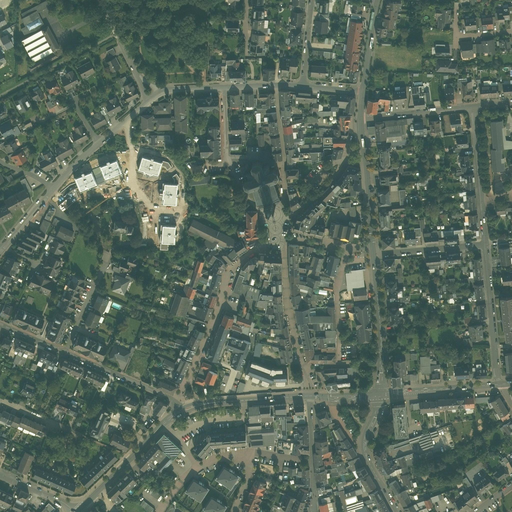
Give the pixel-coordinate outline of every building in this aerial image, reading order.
[(41,6),(43,9),(49,6),(47,3),(46,0),(40,3),(41,6)] [(320,0),(320,4),(320,8),(319,12),(328,13),(328,10),(329,2),(329,1),(325,1),(320,0)] [(348,12),(351,13),(352,9),(353,8),(350,7),(348,6),(349,3),(346,3),(346,4),(345,11),(348,12)] [(360,5),(349,3),(348,6),(350,7),(353,8),(352,9),(351,13),(352,13),(361,15),(362,11),(361,11),(362,6),(360,5)] [(21,28),(26,37),(45,27),(37,12),(34,7),(21,14),(23,17),(21,18),(25,26),(21,28)] [(253,18),(263,19),(264,10),(263,10),(254,9),(253,18)] [(446,22),(450,22),(451,10),(437,9),(436,14),(440,15),(439,21),(438,21),(446,22)] [(296,25),(302,25),(303,12),(301,12),(295,11),(293,11),(292,18),(293,18),(292,24),(291,24),(296,25)] [(396,21),(396,18),(385,17),(383,17),(383,20),(382,20),(382,23),(381,27),(396,27),(396,26),(394,26),(394,21),(396,21)] [(264,20),(263,19),(253,18),(252,27),(257,28),(263,28),(264,27),(264,20)] [(316,31),(326,32),(326,26),(328,27),(328,22),(316,21),(316,24),(317,24),(316,31)] [(230,31),(239,31),(239,25),(236,25),(236,22),(235,22),(227,22),(227,28),(230,28),(230,31)] [(35,68),(44,63),(46,62),(58,56),(55,50),(59,47),(48,25),(45,27),(26,37),(21,40),(34,63),(28,66),(30,70),(35,68)] [(10,26),(2,30),(4,35),(7,34),(12,31),(10,26)] [(361,31),(361,28),(350,26),(349,32),(362,34),(362,32),(361,31)] [(387,27),(381,27),(378,26),(376,35),(386,35),(386,34),(387,27)] [(297,44),(300,44),(301,31),(296,30),(291,30),(291,36),(290,37),(290,39),(290,40),(290,43),(297,44)] [(4,35),(0,37),(6,48),(13,45),(7,34),(4,35)] [(252,42),(263,43),(264,44),(265,35),(261,34),(253,34),(252,38),(253,39),(253,42),(252,42)] [(359,43),(360,40),(348,38),(347,44),(360,46),(361,43),(359,43)] [(489,51),(490,54),(494,53),(494,48),(494,44),(494,45),(493,39),(483,40),(483,41),(482,41),(482,43),(483,51),(489,51)] [(500,40),(500,47),(503,47),(504,49),(510,49),(510,48),(509,39),(500,40)] [(462,49),(462,56),(473,55),(473,53),(472,44),(472,41),(462,42),(462,49)] [(262,52),(263,43),(252,42),(251,43),(252,43),(251,46),(250,51),(258,51),(262,52)] [(107,51),(110,57),(116,53),(113,48),(107,51)] [(359,52),(358,52),(347,50),(346,59),(347,59),(358,61),(359,52)] [(109,67),(111,72),(121,67),(116,57),(107,62),(109,67)] [(289,75),(289,70),(291,58),(287,58),(286,61),(283,60),(283,57),(283,59),(282,63),(281,74),(289,75)] [(295,59),(291,58),(289,70),(297,71),(298,59),(295,59)] [(347,65),(347,68),(351,69),(358,70),(359,66),(358,66),(359,64),(357,64),(357,62),(358,61),(347,59),(346,65),(347,65)] [(450,72),(454,72),(454,65),(451,65),(451,63),(451,61),(445,61),(443,61),(437,61),(437,67),(439,67),(439,71),(450,71),(450,72)] [(77,68),(83,78),(83,77),(88,74),(89,74),(94,71),(89,62),(77,68)] [(211,65),(212,77),(217,76),(217,75),(221,75),(221,68),(217,68),(216,68),(215,64),(211,65)] [(311,75),(325,76),(326,66),(312,65),(311,75)] [(264,68),(263,79),(275,79),(276,69),(264,68)] [(339,77),(349,78),(351,69),(347,68),(344,68),(343,73),(339,73),(340,71),(336,70),(335,77),(339,78),(339,77)] [(358,70),(351,69),(349,78),(358,80),(359,70),(358,70)] [(246,70),(240,71),(236,71),(237,80),(246,80),(246,70)] [(61,80),(66,88),(71,86),(72,85),(72,84),(74,83),(75,84),(78,82),(74,74),(73,74),(72,71),(67,73),(68,76),(61,80)] [(122,87),(124,86),(128,84),(125,76),(118,80),(122,87)] [(46,84),(50,93),(53,91),(55,90),(57,92),(60,90),(55,80),(46,84)] [(462,87),(463,97),(473,96),(472,90),(469,90),(468,85),(468,86),(467,81),(462,82),(462,87)] [(125,94),(128,101),(134,98),(133,96),(135,96),(135,97),(138,95),(139,95),(137,92),(137,91),(137,90),(136,89),(132,82),(129,83),(128,84),(124,86),(127,93),(125,94)] [(445,88),(447,99),(454,98),(453,92),(453,87),(452,83),(447,83),(447,88),(445,88)] [(505,96),(511,95),(510,84),(504,85),(503,85),(504,90),(505,96)] [(88,89),(91,94),(94,92),(97,91),(97,90),(94,85),(90,87),(88,88),(88,89)] [(482,98),(491,97),(490,86),(490,85),(481,86),(480,86),(480,87),(482,98)] [(497,85),(490,86),(491,97),(499,96),(498,90),(498,85),(497,85)] [(36,98),(37,100),(44,97),(39,88),(33,91),(32,92),(30,93),(33,99),(36,98)] [(394,97),(395,104),(406,103),(405,96),(407,96),(406,89),(395,90),(396,97),(394,97)] [(313,93),(305,92),(297,91),(296,98),(296,100),(305,101),(312,101),(312,98),(313,93)] [(245,94),(246,106),(252,106),(254,106),(253,98),(253,93),(245,94)] [(270,93),(264,94),(265,98),(265,99),(266,98),(266,104),(266,105),(270,105),(274,104),(273,93),(270,93)] [(239,94),(231,94),(231,107),(232,106),(232,105),(239,105),(239,106),(240,106),(239,99),(239,94)] [(21,111),(23,111),(25,110),(25,109),(29,107),(27,103),(28,101),(25,95),(21,98),(20,97),(19,98),(20,98),(15,100),(17,104),(17,105),(19,109),(20,108),(21,111)] [(339,106),(346,107),(347,96),(348,96),(338,95),(338,100),(338,102),(339,102),(339,106)] [(346,107),(345,111),(353,112),(354,112),(356,100),(355,100),(355,99),(354,99),(354,97),(348,96),(347,96),(346,107)] [(105,105),(108,112),(111,110),(112,113),(117,110),(117,111),(121,109),(115,97),(110,99),(112,102),(105,105)] [(153,115),(152,115),(152,129),(154,129),(153,120),(157,120),(157,119),(172,119),(172,120),(176,120),(176,132),(178,132),(177,118),(179,118),(179,114),(177,114),(176,97),(175,97),(176,117),(153,118),(153,115)] [(177,114),(179,114),(185,113),(187,113),(187,109),(185,109),(185,101),(187,101),(186,97),(176,97),(177,114)] [(197,99),(198,112),(204,112),(204,110),(213,110),(213,111),(220,111),(219,98),(212,98),(212,97),(207,97),(207,99),(197,99)] [(414,100),(415,108),(425,107),(425,102),(424,98),(419,99),(414,100)] [(378,104),(378,102),(378,100),(368,99),(367,111),(377,112),(377,107),(378,107),(378,104)] [(155,106),(155,114),(170,113),(170,103),(160,103),(160,106),(155,106)] [(281,106),(282,117),(289,117),(291,117),(290,105),(289,105),(281,106)] [(105,113),(106,114),(108,119),(114,116),(112,113),(111,110),(108,112),(105,113)] [(106,121),(103,116),(100,111),(96,113),(98,116),(96,118),(95,117),(91,119),(95,128),(103,124),(103,123),(106,121)] [(268,117),(269,121),(277,120),(276,112),(268,113),(268,117)] [(142,125),(143,129),(152,129),(152,115),(142,115),(142,119),(144,119),(144,125),(142,125)] [(351,120),(350,115),(343,115),(340,115),(340,119),(339,119),(339,123),(338,123),(338,126),(348,126),(349,126),(349,120),(351,120)] [(283,126),(290,125),(289,122),(289,117),(282,117),(282,120),(283,126)] [(187,118),(185,118),(179,118),(177,118),(178,132),(187,132),(187,128),(186,128),(185,122),(187,122),(187,118)] [(401,135),(401,134),(400,125),(405,124),(408,124),(407,118),(392,120),(393,125),(387,126),(385,126),(386,129),(386,132),(386,133),(387,139),(386,139),(387,141),(391,141),(402,140),(401,135)] [(450,119),(451,127),(458,126),(461,126),(460,118),(450,119)] [(157,120),(158,129),(162,129),(162,127),(168,127),(168,128),(172,128),(172,120),(172,119),(157,119),(157,120)] [(431,130),(431,134),(436,134),(436,132),(440,131),(440,129),(440,127),(439,121),(439,120),(434,120),(434,122),(430,122),(431,130)] [(511,141),(506,140),(505,140),(503,140),(501,127),(503,127),(502,121),(491,122),(492,135),(493,149),(491,150),(492,159),(492,160),(493,164),(492,164),(493,171),(505,170),(504,158),(502,158),(501,149),(504,149),(503,149),(503,148),(511,147),(511,141)] [(26,130),(27,131),(34,128),(32,124),(31,122),(24,125),(24,126),(26,128),(26,130)] [(235,132),(235,133),(241,133),(245,132),(245,131),(244,122),(238,122),(232,123),(233,131),(235,132)] [(376,126),(376,133),(386,133),(386,132),(384,132),(384,129),(386,129),(385,126),(384,126),(383,122),(375,123),(375,124),(376,126)] [(411,130),(412,135),(420,134),(420,133),(424,133),(424,128),(423,122),(414,122),(414,123),(411,124),(411,127),(410,127),(410,130),(411,130)] [(4,136),(12,132),(13,132),(13,131),(11,128),(8,123),(0,127),(1,130),(1,131),(0,132),(1,133),(2,133),(3,133),(4,136)] [(283,126),(284,133),(293,132),(292,129),(291,124),(290,125),(283,126)] [(12,132),(15,136),(21,133),(17,126),(17,125),(12,128),(11,128),(13,131),(13,132),(12,132)] [(75,140),(77,144),(78,143),(88,138),(83,129),(80,125),(76,128),(78,132),(76,133),(72,135),(75,140)] [(279,132),(278,125),(269,126),(270,134),(279,132)] [(201,145),(201,156),(221,156),(221,153),(221,146),(220,126),(215,127),(214,127),(209,127),(209,133),(207,133),(208,139),(209,139),(210,145),(201,145)] [(376,133),(376,126),(368,126),(368,134),(376,133)] [(284,133),(285,141),(294,139),(293,137),(293,132),(284,133)] [(272,144),(273,151),(281,151),(280,136),(271,138),(272,144)] [(323,145),(334,145),(335,137),(324,137),(325,137),(325,142),(323,142),(323,145)] [(344,145),(346,137),(341,137),(335,137),(334,145),(341,145),(344,145)] [(459,147),(464,147),(468,146),(468,142),(467,142),(467,138),(457,138),(458,147),(459,147)] [(59,155),(61,159),(63,158),(68,155),(68,154),(71,152),(73,151),(66,139),(61,142),(63,145),(60,147),(56,149),(59,155)] [(294,139),(285,141),(286,148),(295,147),(295,144),(294,139)] [(5,146),(8,152),(18,147),(14,140),(8,143),(4,145),(5,146)] [(293,160),(299,160),(299,153),(299,151),(296,151),(295,148),(295,147),(286,148),(287,152),(287,160),(293,160)] [(327,154),(327,159),(333,157),(341,157),(343,148),(340,148),(335,148),(333,154),(327,154)] [(8,155),(9,158),(12,157),(11,157),(13,156),(22,151),(20,149),(8,155)] [(379,166),(392,165),(392,164),(390,164),(389,149),(391,149),(378,150),(380,150),(381,165),(379,166)] [(15,160),(17,164),(26,159),(22,151),(13,156),(11,157),(12,157),(12,159),(14,159),(15,160)] [(282,159),(281,151),(273,151),(274,160),(282,159)] [(311,161),(311,163),(324,159),(324,151),(311,152),(311,159),(311,161)] [(44,168),(46,171),(55,166),(53,161),(55,160),(54,158),(52,155),(50,152),(44,154),(46,158),(39,162),(42,168),(43,169),(44,168)] [(142,155),(138,170),(144,172),(143,174),(152,177),(153,174),(159,176),(162,166),(163,161),(154,159),(155,158),(151,157),(151,158),(142,155)] [(460,156),(461,166),(469,165),(470,165),(470,160),(469,161),(468,155),(460,156)] [(106,163),(99,165),(105,180),(122,173),(116,158),(109,161),(108,159),(105,161),(106,163)] [(168,162),(163,160),(163,161),(162,166),(165,167),(167,170),(172,167),(168,162)] [(267,208),(268,209),(269,209),(269,208),(274,206),(274,207),(275,207),(275,205),(276,205),(276,204),(275,204),(274,203),(275,202),(278,203),(278,202),(280,200),(281,200),(280,199),(279,197),(279,196),(280,195),(280,194),(279,195),(277,190),(278,190),(278,189),(277,189),(276,185),(277,185),(276,184),(275,184),(274,180),(276,179),(277,180),(278,179),(277,179),(279,175),(280,176),(280,175),(279,174),(278,172),(278,171),(279,171),(278,170),(277,171),(274,169),(274,168),(273,168),(273,169),(270,170),(269,165),(270,165),(269,164),(268,164),(267,164),(267,165),(263,166),(262,164),(263,163),(262,162),(261,163),(258,162),(258,160),(257,160),(257,161),(256,162),(254,162),(253,162),(252,162),(253,163),(252,166),(251,166),(251,167),(250,167),(248,163),(246,164),(246,165),(240,167),(242,171),(243,174),(245,178),(246,179),(245,180),(244,182),(243,182),(243,183),(244,183),(245,186),(245,187),(244,187),(245,188),(246,187),(249,188),(249,190),(250,190),(250,188),(251,188),(253,187),(254,192),(253,192),(253,193),(254,193),(256,197),(255,197),(255,198),(256,198),(257,200),(258,202),(257,202),(257,203),(258,203),(260,207),(259,207),(259,208),(260,207),(263,208),(264,208),(263,207),(264,207),(265,205),(267,207),(266,207),(266,208),(267,208)] [(349,165),(343,175),(350,176),(355,178),(358,179),(358,178),(360,168),(349,165)] [(299,169),(292,169),(286,169),(286,177),(290,177),(299,177),(299,169)] [(81,174),(74,177),(78,187),(79,190),(80,192),(97,185),(91,170),(84,173),(83,171),(80,172),(81,174)] [(5,177),(8,183),(14,180),(11,174),(5,177)] [(221,174),(212,175),(212,182),(212,183),(234,186),(234,178),(226,175),(221,174)] [(380,176),(381,183),(386,183),(397,181),(396,174),(380,176)] [(189,185),(212,182),(212,175),(189,178),(189,185)] [(349,183),(350,176),(343,175),(341,177),(347,183),(348,183),(349,183)] [(342,188),(347,183),(341,177),(337,181),(337,182),(342,188)] [(25,190),(27,194),(32,191),(25,178),(20,180),(25,189),(25,190)] [(338,194),(344,188),(342,188),(337,182),(337,181),(335,180),(330,186),(335,192),(336,193),(338,194)] [(163,188),(160,188),(160,197),(162,197),(162,204),(177,205),(178,195),(179,196),(179,192),(178,192),(179,183),(174,183),(163,182),(163,188)] [(72,189),(67,193),(69,196),(74,201),(79,197),(76,191),(79,190),(78,187),(72,189)] [(379,200),(379,205),(391,203),(389,188),(378,190),(378,194),(380,194),(381,200),(379,200)] [(6,204),(7,205),(0,208),(0,222),(12,216),(10,211),(31,200),(27,194),(25,190),(20,193),(19,192),(19,193),(16,195),(16,193),(13,195),(13,196),(8,199),(8,198),(7,198),(8,199),(4,201),(6,204)] [(69,196),(58,205),(63,211),(74,201),(69,196)] [(296,199),(296,196),(290,199),(293,210),(301,205),(299,202),(298,200),(297,200),(296,199)] [(319,197),(316,200),(323,207),(327,204),(324,203),(319,197)] [(327,204),(323,207),(316,200),(300,214),(296,228),(307,231),(306,233),(322,237),(323,237),(323,234),(325,227),(325,225),(315,223),(316,216),(322,211),(325,208),(324,207),(327,204)] [(130,204),(132,214),(139,213),(137,203),(130,204)] [(355,206),(351,207),(349,207),(351,220),(350,221),(357,222),(355,206)] [(50,208),(47,213),(44,218),(49,220),(52,215),(55,210),(50,208)] [(380,211),(380,219),(390,219),(389,214),(389,210),(386,210),(386,208),(383,209),(383,210),(380,211)] [(247,211),(247,228),(257,226),(257,211),(247,211)] [(315,223),(325,225),(327,219),(328,213),(322,211),(316,216),(315,223)] [(293,230),(306,233),(307,231),(296,228),(300,214),(298,214),(293,230)] [(225,249),(227,251),(231,246),(238,242),(236,240),(230,237),(215,229),(215,230),(194,219),(189,229),(207,238),(204,243),(212,249),(214,251),(215,249),(217,247),(219,246),(225,249)] [(391,227),(390,219),(380,219),(381,228),(384,228),(384,229),(388,229),(388,228),(391,227)] [(39,231),(45,233),(47,228),(50,223),(49,222),(44,220),(41,225),(39,230),(39,231)] [(353,235),(358,236),(361,223),(357,222),(350,221),(349,220),(348,225),(355,226),(353,235)] [(119,232),(127,233),(128,233),(128,232),(129,232),(129,231),(132,231),(132,225),(131,225),(127,224),(127,221),(114,221),(113,229),(112,229),(112,234),(119,234),(119,232)] [(329,233),(353,238),(353,236),(353,235),(355,226),(348,225),(332,221),(330,228),(329,233)] [(57,235),(62,238),(67,228),(65,227),(64,226),(61,224),(57,235)] [(177,225),(161,224),(160,243),(161,243),(169,243),(175,243),(176,236),(177,236),(177,233),(176,232),(177,225)] [(246,240),(247,242),(249,240),(248,238),(249,238),(259,236),(258,233),(257,226),(247,228),(238,229),(239,237),(241,239),(244,238),(246,240)] [(329,233),(330,228),(325,227),(323,234),(352,241),(353,238),(329,233)] [(31,233),(30,233),(40,238),(42,239),(44,234),(45,233),(39,231),(38,231),(33,228),(32,230),(31,230),(30,230),(30,231),(30,232),(31,233)] [(70,229),(67,228),(62,238),(68,240),(73,230),(70,229)] [(409,243),(412,243),(416,242),(415,236),(415,232),(405,233),(406,243),(409,243)] [(26,237),(26,238),(36,243),(38,244),(40,238),(30,233),(29,233),(28,235),(27,234),(26,235),(26,236),(26,237)] [(260,241),(259,236),(249,238),(248,238),(249,240),(247,242),(251,247),(260,241)] [(22,242),(22,243),(32,248),(33,248),(36,243),(26,238),(24,237),(23,239),(22,239),(21,241),(22,242)] [(382,239),(383,248),(395,247),(395,244),(398,244),(397,240),(394,240),(394,237),(390,238),(390,237),(387,237),(387,238),(382,239)] [(50,249),(58,253),(59,251),(62,252),(64,248),(61,247),(62,244),(56,242),(54,240),(50,249)] [(230,263),(240,254),(248,249),(243,242),(241,240),(238,242),(231,246),(227,251),(223,255),(230,263)] [(29,253),(32,248),(22,243),(20,242),(19,244),(17,244),(17,245),(17,246),(18,246),(17,247),(17,248),(21,249),(21,251),(23,251),(24,251),(29,253)] [(317,257),(324,258),(326,250),(312,247),(312,253),(314,253),(314,256),(317,257)] [(213,262),(217,256),(211,252),(207,257),(213,262)] [(299,266),(299,255),(298,252),(289,252),(290,266),(299,266)] [(261,262),(264,263),(266,254),(259,253),(259,257),(258,262),(261,262)] [(281,255),(266,254),(264,263),(264,265),(261,273),(260,276),(260,277),(264,279),(268,279),(270,273),(267,272),(267,270),(268,268),(271,268),(271,271),(274,271),(274,272),(277,272),(281,272),(281,256),(281,255)] [(337,265),(339,257),(330,255),(326,272),(335,275),(336,270),(338,271),(339,265),(337,265)] [(49,256),(46,263),(58,269),(60,266),(58,265),(60,261),(49,256)] [(129,256),(127,262),(129,263),(129,264),(134,266),(137,259),(135,258),(132,256),(131,257),(129,256)] [(246,271),(249,272),(251,268),(253,268),(256,263),(258,257),(255,256),(249,260),(248,261),(242,267),(242,268),(246,271)] [(6,262),(5,262),(17,268),(17,267),(19,263),(19,262),(15,260),(12,259),(8,257),(7,257),(6,259),(6,260),(6,262)] [(317,257),(314,266),(313,269),(314,269),(320,270),(321,267),(324,258),(317,257)] [(216,262),(225,268),(228,265),(219,258),(216,262)] [(387,269),(387,270),(395,269),(394,259),(384,260),(385,264),(384,264),(384,268),(385,268),(385,269),(387,269)] [(195,270),(201,272),(202,269),(204,262),(199,260),(195,270)] [(126,271),(129,264),(129,263),(127,262),(126,263),(121,261),(118,268),(121,269),(124,270),(126,271)] [(15,273),(17,268),(5,262),(5,264),(4,264),(3,266),(3,267),(7,269),(9,270),(15,273)] [(212,269),(214,271),(221,275),(225,268),(216,262),(215,264),(213,268),(212,269)] [(55,275),(58,269),(46,263),(43,270),(55,275)] [(290,266),(290,274),(299,275),(299,270),(299,267),(299,266),(290,266)] [(233,291),(245,296),(249,286),(249,285),(246,284),(242,282),(243,280),(246,272),(246,271),(242,268),(238,277),(235,287),(233,291)] [(314,269),(311,277),(317,278),(318,275),(320,270),(314,269)] [(192,279),(193,279),(198,281),(200,272),(201,272),(195,270),(192,279)] [(0,286),(4,288),(7,282),(8,282),(11,277),(0,272),(0,286)] [(46,294),(47,294),(47,293),(50,288),(51,288),(51,286),(51,285),(52,281),(44,278),(45,278),(44,277),(44,278),(42,277),(42,276),(42,277),(33,273),(32,277),(31,277),(30,279),(31,280),(28,285),(28,286),(29,285),(33,286),(32,288),(35,289),(36,287),(40,289),(39,291),(43,292),(44,291),(47,292),(46,294)] [(218,289),(221,278),(213,275),(210,274),(209,277),(212,278),(210,286),(218,289)] [(300,283),(300,280),(300,275),(299,275),(290,274),(290,281),(300,283)] [(510,283),(510,285),(511,284),(511,274),(502,275),(503,284),(510,283)] [(73,275),(71,280),(83,285),(84,282),(83,282),(84,279),(73,275)] [(118,292),(124,294),(125,290),(129,280),(125,279),(116,275),(114,280),(116,280),(115,283),(113,287),(112,290),(118,292)] [(364,285),(363,275),(350,276),(352,290),(353,289),(355,289),(365,288),(364,285)] [(306,284),(309,285),(314,287),(318,288),(319,285),(321,279),(317,278),(311,277),(308,276),(307,281),(306,284)] [(282,294),(281,279),(275,279),(273,279),(273,285),(273,293),(282,294)] [(71,280),(69,286),(79,290),(80,288),(81,288),(83,285),(71,280)] [(300,290),(300,287),(300,283),(290,281),(292,295),(300,294),(300,290)] [(387,290),(397,289),(396,287),(396,281),(393,281),(389,281),(389,282),(386,282),(387,290)] [(69,286),(66,291),(78,296),(79,293),(78,292),(79,290),(69,286)] [(195,288),(190,286),(186,296),(188,296),(193,298),(195,293),(197,289),(195,288)] [(256,288),(249,286),(245,296),(256,300),(258,300),(259,299),(260,294),(255,292),(256,288)] [(210,287),(208,293),(210,294),(216,295),(218,289),(210,287)] [(354,291),(354,299),(357,298),(367,298),(367,297),(367,288),(365,288),(355,289),(353,289),(354,291)] [(208,298),(210,294),(208,293),(206,292),(202,291),(197,289),(195,293),(205,297),(208,298)] [(397,297),(397,291),(397,289),(387,290),(388,298),(390,298),(395,298),(395,297),(397,297)] [(66,291),(64,296),(75,301),(76,298),(77,299),(78,296),(66,291)] [(170,312),(182,315),(187,302),(188,296),(186,296),(182,294),(177,292),(170,312)] [(207,302),(215,304),(217,296),(216,295),(210,294),(208,298),(207,302)] [(292,295),(293,303),(301,302),(302,302),(301,295),(301,294),(300,294),(292,295)] [(96,298),(95,300),(106,305),(109,300),(97,295),(96,297),(96,298)] [(435,305),(434,295),(427,295),(428,306),(435,305)] [(64,296),(62,301),(74,306),(75,303),(74,303),(75,301),(64,296)] [(503,307),(503,313),(511,312),(511,296),(502,297),(503,304),(501,304),(502,307),(503,307)] [(266,308),(267,305),(268,301),(262,300),(259,299),(258,300),(257,305),(266,308)] [(104,311),(106,305),(95,300),(94,303),(93,303),(92,306),(96,307),(104,311)] [(72,310),(74,306),(62,301),(59,307),(70,311),(71,309),(72,310)] [(198,316),(201,317),(205,304),(203,304),(195,301),(194,304),(194,305),(198,306),(195,313),(198,316)] [(275,311),(283,310),(281,301),(274,301),(274,304),(274,309),(275,311)] [(0,314),(8,318),(12,307),(5,303),(4,305),(1,312),(0,314)] [(358,328),(359,341),(372,340),(372,337),(371,328),(372,328),(371,322),(369,312),(370,312),(369,303),(361,304),(361,306),(360,306),(360,304),(355,305),(356,312),(356,317),(355,317),(356,319),(357,328),(358,328)] [(201,317),(209,319),(213,307),(206,304),(205,304),(201,317)] [(390,316),(399,315),(399,313),(398,307),(396,307),(391,307),(391,308),(389,308),(390,316)] [(310,321),(310,318),(309,315),(309,311),(309,308),(302,308),(295,309),(297,322),(306,321),(310,321)] [(34,331),(38,332),(38,330),(40,328),(42,324),(41,324),(43,319),(19,309),(18,309),(17,313),(16,313),(14,317),(15,317),(13,321),(17,323),(17,322),(21,323),(20,325),(23,326),(23,325),(25,326),(25,327),(26,327),(26,326),(28,327),(28,328),(30,329),(31,328),(35,329),(34,331)] [(88,314),(87,316),(98,321),(101,316),(93,313),(89,311),(88,313),(88,314)] [(47,336),(58,341),(60,340),(63,334),(62,333),(63,330),(64,330),(65,330),(64,329),(65,326),(66,327),(67,324),(66,324),(67,322),(69,321),(70,318),(57,312),(47,336)] [(504,322),(505,329),(511,328),(511,312),(503,313),(504,320),(503,320),(503,322),(504,322)] [(230,328),(231,328),(231,326),(233,321),(234,317),(232,317),(225,314),(221,324),(230,328)] [(400,323),(399,317),(399,315),(390,316),(390,324),(393,324),(398,324),(398,323),(400,323)] [(96,327),(98,321),(87,316),(86,319),(85,319),(84,322),(89,324),(95,326),(96,327)] [(274,318),(275,323),(276,328),(281,327),(285,327),(283,317),(276,317),(274,318)] [(300,329),(308,328),(309,328),(308,324),(307,324),(306,321),(297,322),(299,329),(300,329)] [(189,330),(191,331),(191,332),(194,333),(196,328),(197,327),(196,327),(197,325),(191,322),(190,322),(188,325),(189,326),(188,327),(189,327),(188,329),(189,330)] [(226,347),(237,351),(237,350),(247,354),(251,342),(242,339),(242,340),(227,335),(230,328),(221,324),(220,324),(211,348),(209,347),(206,356),(218,360),(219,357),(221,358),(228,339),(229,339),(226,347)] [(241,328),(238,327),(237,330),(248,334),(249,331),(250,326),(244,324),(243,327),(241,327),(241,328)] [(471,337),(471,339),(472,339),(483,338),(481,324),(469,326),(471,337)] [(287,326),(285,327),(281,327),(283,338),(289,337),(287,326)] [(271,335),(275,336),(282,337),(282,338),(283,338),(281,327),(276,328),(274,328),(271,328),(271,332),(271,335)] [(204,332),(196,328),(194,333),(193,335),(201,339),(204,332)] [(300,329),(302,338),(310,336),(309,333),(308,330),(308,328),(300,329)] [(98,358),(101,359),(103,355),(106,347),(103,345),(100,344),(100,343),(98,342),(97,343),(96,342),(88,338),(85,337),(82,336),(79,335),(75,343),(74,343),(73,347),(76,348),(76,349),(77,347),(81,349),(80,350),(83,352),(84,350),(87,351),(87,353),(88,352),(91,353),(91,355),(94,356),(94,354),(98,356),(98,358)] [(302,338),(304,348),(313,347),(314,347),(313,344),(312,340),(312,337),(311,336),(310,336),(302,338)] [(328,339),(332,339),(336,339),(336,336),(326,336),(321,336),(315,336),(316,339),(317,342),(318,346),(321,346),(328,346),(327,342),(326,339),(328,339)] [(1,344),(8,347),(12,340),(4,337),(1,344)] [(291,347),(289,337),(283,338),(282,338),(280,338),(281,340),(281,341),(282,348),(291,347)] [(463,338),(464,347),(473,346),(472,339),(471,339),(471,337),(463,338)] [(188,343),(187,346),(196,350),(199,342),(191,338),(188,343)] [(19,350),(24,352),(27,343),(19,340),(16,348),(16,349),(15,350),(19,351),(19,350)] [(254,356),(260,357),(262,343),(260,343),(256,342),(254,356)] [(35,347),(27,343),(24,352),(27,353),(31,355),(32,354),(35,347)] [(116,356),(126,360),(128,356),(129,352),(129,351),(114,345),(109,357),(114,360),(116,356)] [(191,359),(196,350),(187,346),(186,348),(185,349),(184,353),(183,355),(191,359)] [(293,360),(291,347),(282,348),(280,348),(280,350),(281,359),(282,362),(293,360)] [(307,362),(316,362),(315,353),(313,347),(304,348),(307,362)] [(42,366),(44,367),(50,353),(43,350),(39,359),(39,360),(43,362),(41,366),(42,366)] [(231,366),(241,369),(247,354),(237,350),(237,351),(235,355),(233,361),(231,366)] [(57,356),(50,353),(44,367),(46,368),(47,368),(49,364),(53,366),(53,365),(57,356)] [(324,353),(315,353),(316,362),(323,362),(323,354),(324,354),(324,353)] [(336,354),(327,354),(327,362),(336,362),(336,361),(336,354)] [(421,366),(430,365),(430,361),(430,356),(420,356),(421,366)] [(190,361),(183,357),(180,362),(179,366),(177,369),(185,373),(190,361)] [(63,368),(69,371),(73,363),(61,358),(60,361),(63,362),(60,368),(62,369),(63,368)] [(168,364),(171,366),(177,369),(179,366),(165,359),(164,362),(168,364)] [(394,360),(395,374),(402,374),(407,373),(406,373),(405,359),(406,359),(394,360)] [(207,376),(205,380),(197,377),(196,381),(204,385),(206,380),(212,382),(213,383),(217,373),(218,371),(215,370),(214,372),(210,370),(212,365),(203,362),(201,367),(209,370),(209,371),(208,375),(207,376)] [(252,362),(252,363),(256,364),(255,366),(259,368),(260,366),(268,369),(268,371),(271,372),(271,370),(272,370),(276,371),(276,370),(279,370),(279,371),(282,371),(282,370),(282,368),(275,369),(273,368),(271,369),(256,363),(252,362)] [(81,370),(84,371),(85,368),(73,363),(69,371),(76,374),(76,375),(78,376),(79,375),(81,370)] [(288,382),(287,370),(282,370),(282,371),(279,371),(279,370),(276,370),(276,371),(272,370),(271,370),(271,372),(268,371),(268,369),(260,366),(259,368),(255,366),(256,364),(252,363),(251,363),(248,373),(247,375),(249,376),(252,377),(259,380),(262,381),(269,383),(271,384),(272,382),(276,382),(286,382),(288,382)] [(431,373),(431,383),(441,382),(440,381),(439,364),(436,364),(430,365),(431,372),(431,373)] [(431,372),(430,365),(421,366),(422,372),(422,374),(425,373),(431,373),(431,372)] [(460,366),(456,366),(456,367),(456,369),(455,369),(455,371),(456,378),(472,376),(472,371),(468,371),(468,368),(460,368),(460,366)] [(86,379),(93,381),(97,373),(85,368),(84,371),(86,372),(83,378),(86,379)] [(347,368),(336,368),(337,373),(337,378),(338,377),(343,377),(347,377),(347,374),(347,368)] [(476,370),(477,376),(487,375),(486,368),(481,368),(476,369),(476,370)] [(181,381),(185,373),(177,369),(176,371),(175,372),(173,377),(181,381)] [(329,376),(328,374),(325,369),(317,370),(322,379),(329,376)] [(109,378),(97,373),(93,381),(100,384),(100,385),(102,386),(105,380),(107,381),(109,378)] [(402,381),(402,374),(395,374),(391,375),(391,386),(403,385),(404,385),(404,381),(402,381)] [(176,387),(171,384),(160,380),(157,387),(173,394),(176,387)] [(240,381),(237,390),(242,392),(245,383),(240,381)] [(28,395),(32,396),(36,387),(25,382),(21,391),(25,393),(25,394),(26,395),(27,395),(28,395)] [(338,390),(337,384),(337,382),(329,383),(326,385),(329,390),(338,390)] [(103,395),(108,397),(112,388),(107,385),(103,395)] [(121,403),(127,405),(130,398),(131,396),(121,392),(117,400),(122,402),(121,403)] [(147,395),(140,409),(138,414),(144,418),(146,412),(147,413),(149,408),(151,409),(153,410),(160,400),(147,395)] [(494,405),(496,409),(503,404),(499,396),(493,400),(491,401),(494,405)] [(63,410),(66,411),(70,402),(59,397),(54,406),(58,408),(63,410)] [(465,397),(456,398),(456,407),(465,406),(465,397)] [(465,397),(465,406),(473,406),(474,406),(474,397),(465,397)] [(137,401),(130,398),(127,405),(134,408),(137,401)] [(456,398),(447,399),(448,408),(452,407),(456,407),(456,398)] [(438,399),(439,401),(439,408),(448,408),(447,399),(438,399)] [(153,410),(161,416),(168,406),(160,400),(153,410)] [(79,406),(70,402),(66,411),(74,415),(78,408),(79,406)] [(274,419),(274,418),(273,404),(263,405),(260,405),(261,420),(265,419),(270,419),(274,419)] [(286,404),(276,404),(276,418),(282,418),(286,418),(286,416),(286,404)] [(294,422),(305,422),(304,413),(305,413),(304,405),(301,405),(301,404),(298,405),(295,405),(296,414),(294,414),(294,422)] [(498,412),(500,417),(508,412),(503,404),(496,409),(498,412)] [(260,405),(251,406),(252,422),(261,422),(261,420),(260,405)] [(396,430),(396,435),(404,434),(408,433),(405,405),(393,406),(394,410),(395,410),(397,430),(396,430)] [(91,433),(99,437),(106,421),(107,421),(110,415),(109,415),(110,411),(101,408),(95,423),(93,423),(91,429),(92,429),(91,433)] [(3,419),(6,420),(9,413),(3,410),(2,414),(0,417),(0,418),(2,420),(3,419)] [(327,424),(327,422),(325,419),(329,418),(326,410),(316,414),(320,426),(327,424)] [(15,415),(9,413),(6,420),(5,421),(4,424),(10,426),(11,424),(15,415)] [(21,418),(15,415),(11,424),(14,425),(14,424),(18,426),(18,424),(21,418)] [(22,416),(21,418),(18,424),(21,425),(21,424),(25,426),(28,418),(23,416),(22,416)] [(34,421),(28,418),(25,426),(24,427),(27,428),(27,427),(31,428),(34,421)] [(274,427),(274,438),(278,438),(277,428),(280,428),(280,421),(282,421),(282,418),(276,418),(274,418),(274,419),(274,427)] [(261,420),(261,422),(263,446),(275,445),(274,438),(274,427),(270,427),(266,427),(265,419),(261,420)] [(40,424),(34,421),(31,428),(30,430),(33,431),(33,430),(36,431),(40,424)] [(503,426),(508,433),(511,430),(511,423),(510,421),(506,424),(503,426)] [(246,431),(246,435),(251,434),(252,442),(252,446),(263,446),(261,422),(252,422),(250,422),(246,423),(246,431)] [(139,426),(145,432),(148,429),(145,426),(141,423),(139,426)] [(46,426),(40,424),(36,431),(36,432),(38,433),(39,432),(42,434),(46,426)] [(299,426),(299,433),(300,438),(309,438),(308,425),(299,426)] [(508,433),(503,426),(500,428),(505,435),(508,433)] [(339,427),(334,430),(338,436),(341,441),(347,438),(345,435),(339,427)] [(436,430),(430,432),(432,440),(439,437),(436,430)] [(194,448),(205,458),(208,454),(209,454),(210,454),(211,453),(211,452),(210,451),(213,448),(214,449),(215,449),(216,448),(216,447),(241,445),(241,444),(246,443),(246,444),(247,444),(246,442),(246,435),(246,431),(212,434),(211,434),(208,435),(207,434),(194,448)] [(110,442),(126,450),(130,441),(114,433),(110,442)] [(168,455),(173,459),(182,450),(164,433),(159,439),(155,443),(163,450),(168,455)] [(410,444),(419,441),(425,439),(424,434),(423,433),(408,439),(410,444)] [(341,441),(343,445),(344,448),(352,446),(347,438),(341,441)] [(317,443),(317,453),(322,452),(328,451),(327,439),(316,440),(317,443)] [(387,446),(389,451),(410,444),(408,439),(405,440),(387,446)] [(428,448),(425,439),(419,441),(422,450),(428,448)] [(282,448),(293,449),(295,442),(283,441),(282,448)] [(299,453),(300,452),(309,453),(309,444),(298,442),(295,442),(293,449),(293,453),(299,453)] [(144,455),(152,462),(155,459),(155,458),(163,450),(155,443),(144,455)] [(343,449),(344,451),(348,457),(357,454),(352,446),(343,449)] [(373,451),(377,461),(387,458),(386,454),(383,447),(379,448),(376,450),(373,451)] [(168,455),(163,450),(155,458),(160,463),(168,455)] [(22,457),(23,457),(31,461),(33,455),(26,451),(24,455),(23,454),(22,457)] [(80,480),(87,487),(117,457),(111,451),(80,480)] [(404,456),(407,466),(433,457),(431,451),(417,456),(414,454),(413,453),(404,456)] [(315,466),(323,465),(322,461),(322,457),(322,452),(317,453),(314,453),(315,463),(315,466)] [(144,470),(150,464),(152,462),(144,455),(137,463),(144,470)] [(157,467),(162,471),(173,459),(168,455),(160,463),(157,467)] [(401,468),(407,466),(404,456),(398,458),(399,462),(401,468)] [(20,463),(21,463),(28,466),(31,461),(23,457),(22,461),(21,460),(20,463)] [(350,465),(351,468),(352,471),(356,470),(364,466),(359,457),(348,461),(350,465)] [(337,467),(338,471),(345,469),(343,461),(336,462),(337,467)] [(377,465),(382,473),(384,473),(390,471),(394,470),(391,464),(389,461),(388,462),(378,465),(377,465)] [(26,473),(28,466),(21,463),(19,467),(18,466),(17,469),(23,472),(26,473)] [(230,469),(224,465),(215,478),(231,489),(240,476),(234,472),(230,469)] [(356,470),(359,476),(368,472),(365,466),(364,466),(356,470)] [(402,472),(403,474),(409,473),(407,466),(401,468),(402,472)] [(33,476),(72,493),(75,484),(37,467),(33,476)] [(493,475),(498,481),(508,473),(504,467),(503,467),(497,472),(496,471),(493,473),(493,474),(493,475)] [(140,479),(143,483),(152,476),(149,471),(140,479)] [(121,490),(123,492),(135,481),(127,472),(122,477),(115,484),(121,490)] [(409,473),(403,474),(404,476),(401,477),(403,482),(406,491),(409,490),(414,489),(413,483),(409,473)] [(370,474),(361,479),(365,486),(374,482),(370,474)] [(310,485),(310,478),(305,477),(305,475),(300,475),(300,480),(296,479),(296,484),(310,485)] [(474,484),(481,493),(493,484),(486,475),(474,484)] [(199,481),(194,478),(185,491),(201,501),(210,488),(204,484),(200,481),(199,481)] [(255,481),(254,484),(264,489),(267,483),(264,482),(258,480),(257,479),(256,482),(255,481)] [(470,488),(471,489),(473,487),(467,479),(463,482),(468,489),(470,488)] [(326,491),(326,489),(325,489),(324,483),(321,484),(320,480),(316,481),(318,492),(324,492),(324,491),(326,491)] [(389,484),(396,494),(404,492),(399,485),(396,480),(389,484)] [(374,482),(365,486),(367,490),(367,491),(376,486),(374,482)] [(107,493),(112,499),(114,496),(116,495),(119,492),(121,490),(115,484),(107,493)] [(252,487),(251,490),(262,494),(264,489),(254,484),(253,487),(252,487)] [(158,500),(161,495),(152,488),(148,493),(158,500)] [(300,488),(297,498),(305,501),(309,491),(300,488)] [(461,495),(463,498),(469,505),(477,499),(475,496),(476,496),(471,489),(470,488),(468,489),(469,490),(465,492),(461,495)] [(0,489),(0,502),(1,503),(0,504),(1,504),(2,503),(5,505),(8,506),(13,495),(0,489)] [(24,500),(26,501),(27,501),(29,495),(28,493),(21,489),(17,497),(24,500)] [(370,493),(373,498),(375,502),(376,502),(383,498),(378,489),(370,493)] [(120,494),(124,498),(127,496),(123,492),(121,490),(119,492),(120,494)] [(250,493),(249,495),(260,500),(262,494),(251,490),(250,493)] [(357,498),(356,494),(355,490),(354,490),(345,493),(347,504),(348,510),(355,508),(361,506),(365,505),(363,501),(363,500),(358,501),(357,498)] [(396,494),(399,499),(409,496),(408,495),(406,491),(404,492),(396,494)] [(294,501),(296,501),(297,498),(287,494),(284,501),(282,506),(282,507),(289,511),(292,504),(293,501),(294,502),(294,501)] [(217,499),(212,495),(203,508),(208,511),(223,511),(228,506),(222,502),(217,499)] [(248,498),(246,501),(257,505),(260,500),(249,495),(248,498)] [(412,504),(409,496),(399,499),(404,507),(412,504)] [(300,511),(305,501),(297,498),(296,501),(292,510),(298,511),(300,511)] [(365,505),(361,506),(363,511),(369,511),(365,505),(367,504),(375,502),(373,498),(363,501),(365,505)] [(426,499),(424,500),(425,503),(427,507),(433,505),(432,503),(430,498),(426,499)] [(470,506),(469,505),(463,498),(456,503),(461,509),(462,511),(470,506)] [(139,504),(149,511),(152,511),(155,509),(143,499),(139,504)] [(413,504),(417,510),(420,509),(419,506),(425,503),(424,500),(416,502),(413,504)] [(245,504),(244,507),(255,511),(257,505),(246,501),(245,504)] [(452,503),(458,511),(461,509),(456,503),(455,501),(452,503)] [(13,507),(16,509),(20,510),(24,506),(22,505),(17,503),(15,502),(13,507)] [(48,509),(51,511),(52,511),(56,509),(49,503),(45,507),(48,509)] [(319,505),(320,511),(326,511),(329,511),(327,503),(319,505)] [(378,506),(378,507),(380,510),(381,511),(380,511),(387,511),(389,511),(385,503),(378,506)]
